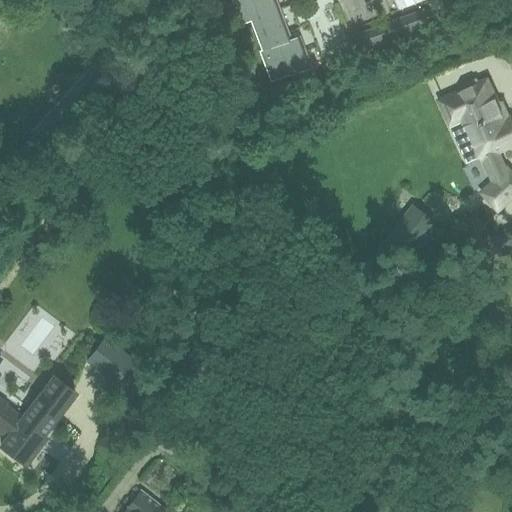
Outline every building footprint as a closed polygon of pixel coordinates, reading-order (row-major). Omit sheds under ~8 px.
[(231,0),(240,24),(250,21),(261,50),(258,51),(270,81),(307,68),(296,36),(290,39),(274,0),(231,0)] [(353,0),(360,15),(372,11),(367,0),(353,0)] [(424,7),(343,37),(353,64),(434,34),(424,7)] [(504,121),(487,81),(441,101),(451,122),(465,116),(483,157),(488,155),(497,176),(481,191),(498,210),(511,196),(511,172),(508,168),(506,169),(498,151),(511,144),(511,119),(511,118),(504,121)] [(257,164),(242,166),(244,181),(259,179),(257,164)] [(411,203),(386,235),(408,253),(434,221),(411,203)] [(477,238),(482,259),(509,254),(508,246),(506,232),(477,238)] [(107,333),(87,360),(116,382),(132,360),(114,346),(118,341),(107,333)] [(225,404),(245,378),(223,362),(204,388),(225,404)] [(38,447),(35,445),(75,391),(54,377),(23,419),(0,401),(0,429),(9,437),(2,446),(26,464),(38,447)] [(179,430),(204,397),(189,386),(165,418),(179,430)] [(143,488),(123,511),(163,511),(167,508),(143,488)]
